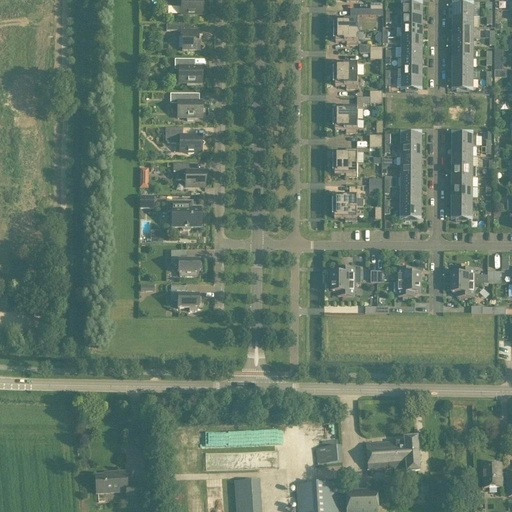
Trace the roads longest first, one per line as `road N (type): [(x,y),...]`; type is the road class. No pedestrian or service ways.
road 1 (secondary): [(253,388),(511,392)]
road 2 (residential): [(294,0),(293,247)]
road 3 (residential): [(438,247),(438,0)]
road 4 (unclassified): [(255,246),(257,0)]
road 5 (residential): [(219,245),(219,0)]
road 6 (secondary): [(253,388),(31,385)]
road 7 (residential): [(293,247),(438,247)]
road 8 (unclassified): [(253,388),(255,246)]
